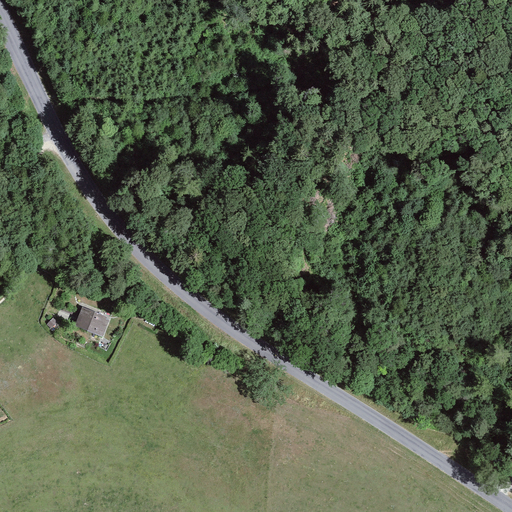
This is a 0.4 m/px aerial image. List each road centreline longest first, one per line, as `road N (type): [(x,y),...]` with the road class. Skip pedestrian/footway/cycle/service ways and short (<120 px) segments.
road 1 (tertiary): [(511,508),(242,335),(145,256),(82,178),(0,11)]
road 2 (track): [(56,131),(38,150),(22,269),(0,299)]
